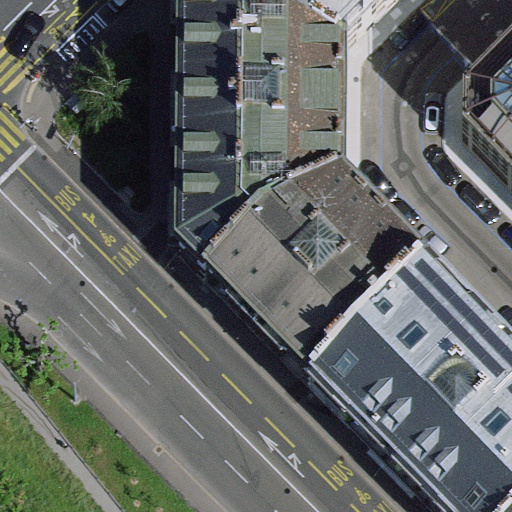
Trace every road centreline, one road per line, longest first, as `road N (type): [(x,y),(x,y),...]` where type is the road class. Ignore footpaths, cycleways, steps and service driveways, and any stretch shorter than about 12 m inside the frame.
road 1 (residential): [(511,263),(420,164),(417,86),(499,0)]
road 2 (primary): [(315,511),(100,295)]
